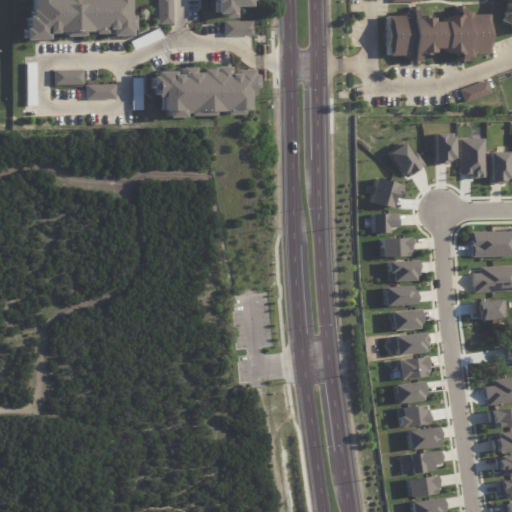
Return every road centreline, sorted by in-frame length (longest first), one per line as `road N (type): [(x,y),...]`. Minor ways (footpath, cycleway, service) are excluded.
road 1 (residential): [(511,212),(441,214),(472,511)]
road 2 (secondary): [(281,0),(292,267)]
road 3 (secondary): [(325,361),(315,158)]
road 4 (secondary): [(297,365),(317,511)]
